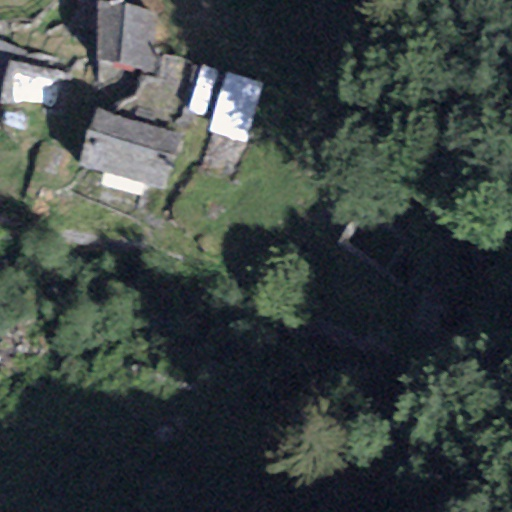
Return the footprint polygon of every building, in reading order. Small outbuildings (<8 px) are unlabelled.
[(65,0),(63,6),(98,13),(111,13),(115,0),(65,0)] [(155,75),(156,15),(111,13),(98,13),(97,74),(155,75)] [(0,72),(2,73),(26,53),(0,44),(0,72)] [(170,188),(178,134),(91,120),(82,175),(170,188)] [(436,251),(362,205),(335,248),(409,294),(436,251)]
